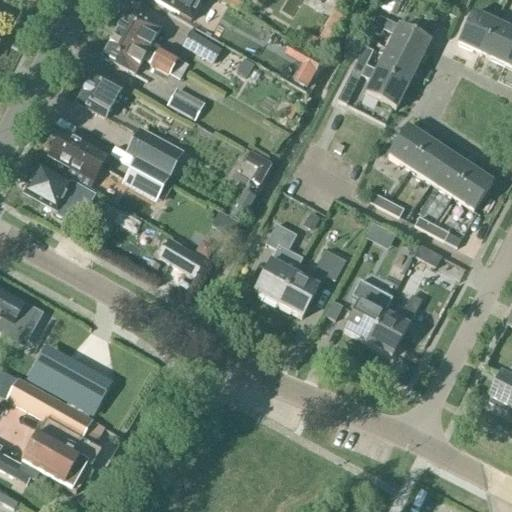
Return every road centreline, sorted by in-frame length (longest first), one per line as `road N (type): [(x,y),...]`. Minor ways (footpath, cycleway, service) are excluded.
road 1 (residential): [(0,235),(261,378),(413,445)]
road 2 (residential): [(413,445),(511,241)]
road 3 (tertiary): [(0,147),(81,0)]
